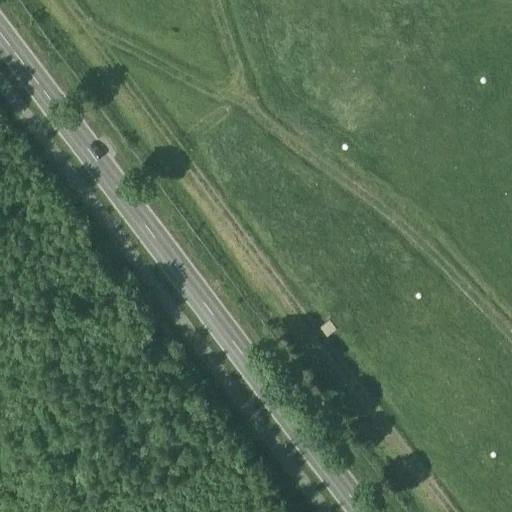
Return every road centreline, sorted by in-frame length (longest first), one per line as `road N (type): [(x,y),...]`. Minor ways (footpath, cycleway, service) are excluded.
road 1 (track): [(447,511),(157,124),(101,30),(262,113),(398,212),(511,336)]
road 2 (secondary): [(373,511),(0,34)]
